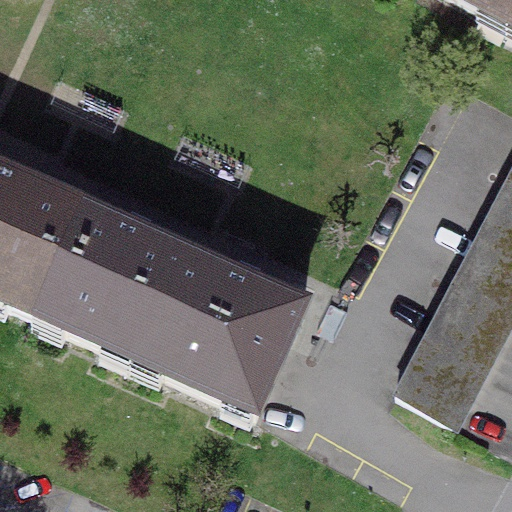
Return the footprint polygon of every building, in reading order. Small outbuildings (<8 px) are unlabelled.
[(511,30),(511,0),(440,0),(509,36),(511,30)] [(82,223),(0,186),(0,313),(35,329),(82,223)] [(511,188),(509,187),(495,213),(511,221),(511,188)] [(511,221),(495,213),(481,240),(511,256),(511,221)] [(180,266),(82,223),(35,329),(132,372),(180,266)] [(511,317),(511,256),(481,240),(454,290),(510,320),(511,317)] [(302,321),(180,266),(132,372),(255,427),(302,321)] [(510,320),(454,290),(438,320),(494,350),(510,320)] [(494,350),(438,320),(423,347),(480,378),(494,350)] [(480,378),(423,347),(394,403),(450,433),(480,378)]
